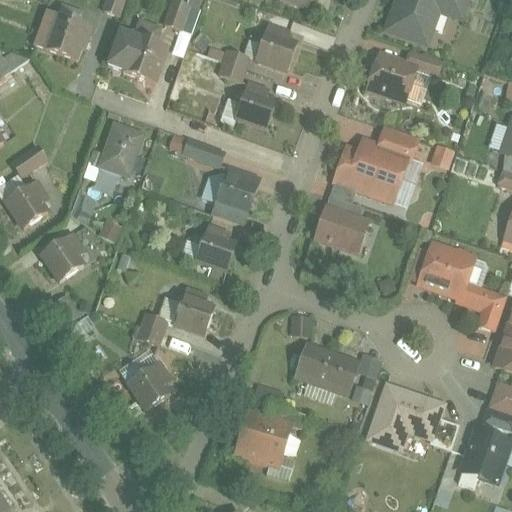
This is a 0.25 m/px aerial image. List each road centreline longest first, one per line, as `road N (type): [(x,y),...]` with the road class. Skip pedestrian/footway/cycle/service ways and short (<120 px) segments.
road 1 (residential): [(262,287),(182,479),(129,508)]
road 2 (residential): [(0,314),(129,508)]
road 3 (residential): [(101,100),(305,174)]
road 4 (residential): [(371,0),(305,174)]
road 5 (residential): [(262,287),(416,342)]
road 6 (residential): [(305,174),(262,287)]
